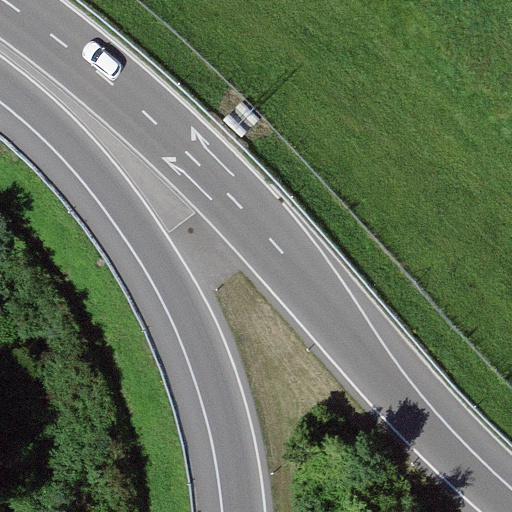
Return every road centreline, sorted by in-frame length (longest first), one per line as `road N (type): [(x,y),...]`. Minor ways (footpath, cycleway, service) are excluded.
road 1 (motorway): [(511,504),(409,403),(171,140),(0,1)]
road 2 (motorway): [(0,86),(65,146),(152,257),(200,355),(236,511)]
